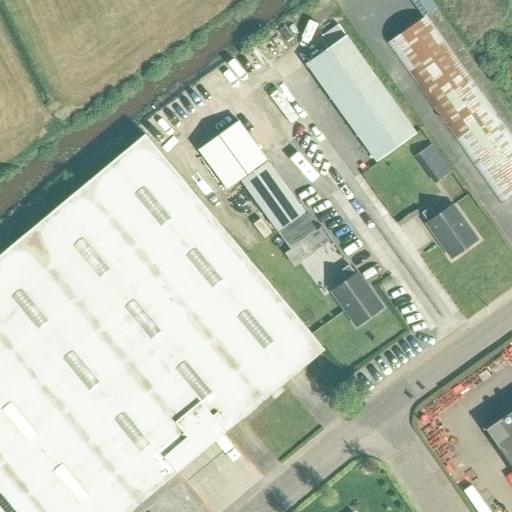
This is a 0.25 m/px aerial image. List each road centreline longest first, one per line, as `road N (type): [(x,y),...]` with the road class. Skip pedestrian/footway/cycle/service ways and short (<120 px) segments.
road 1 (primary): [(370,416),(511,313)]
road 2 (primary): [(253,511),(370,416)]
